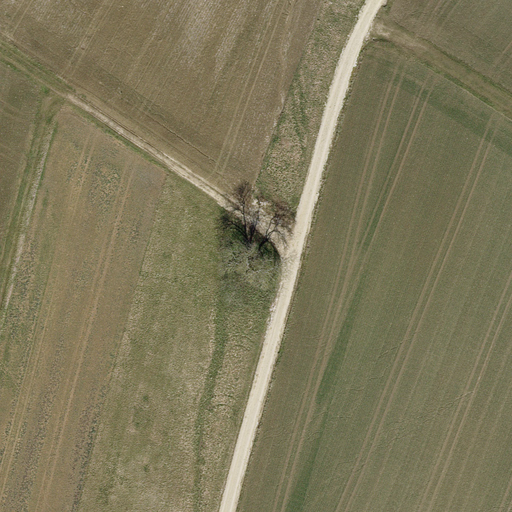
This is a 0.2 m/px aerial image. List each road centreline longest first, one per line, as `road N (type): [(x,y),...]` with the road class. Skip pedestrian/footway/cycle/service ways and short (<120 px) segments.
road 1 (track): [(377,0),(337,100),(228,511)]
road 2 (track): [(296,249),(0,48)]
road 3 (track): [(0,299),(56,84)]
road 4 (track): [(511,112),(366,18)]
